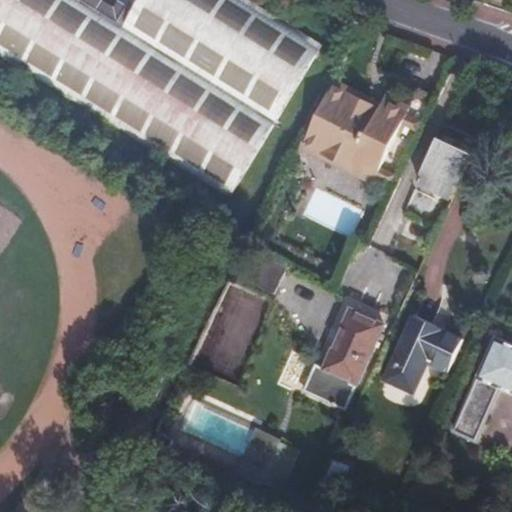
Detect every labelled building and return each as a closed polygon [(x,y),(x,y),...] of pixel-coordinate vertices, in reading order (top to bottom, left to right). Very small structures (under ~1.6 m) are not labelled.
[(133,0),(130,5),(119,22),(83,0),(0,0),(0,59),(229,201),(325,44),(253,0),(133,0)] [(83,0),(119,22),(130,5),(121,0),(119,0),(115,7),(103,0),(83,0)] [(361,92),(337,81),(312,131),(304,146),(323,156),(326,151),(354,164),(356,159),(380,171),(412,106),(388,95),(383,103),(361,92)] [(418,182),(453,198),(477,146),(442,131),(418,182)] [(326,151),(323,156),(352,169),(354,164),(326,151)] [(376,180),(380,171),(356,159),(354,164),(352,169),(376,180)] [(328,388),(348,397),(381,324),(351,311),(325,367),(318,363),(305,390),(323,398),(328,388)] [(383,379),(412,393),(427,362),(441,368),(458,335),(413,315),(383,379)] [(453,436),(475,446),(499,392),(511,397),(511,348),(494,341),(453,436)] [(290,353),(276,382),(301,394),(315,365),(290,353)] [(343,407),(348,397),(328,388),(323,398),(327,400),(326,403),(334,407),(336,404),(343,407)] [(216,470),(229,475),(260,483),(265,471),(279,441),(237,423),(236,426),(225,451),(216,470)] [(279,441),(265,471),(283,479),(298,449),(279,441)]
